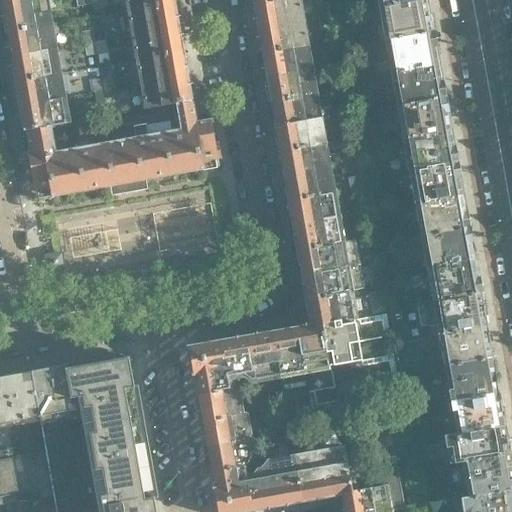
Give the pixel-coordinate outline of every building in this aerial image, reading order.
[(49,25),(44,0),(43,0),(1,8),(6,32),(49,25)] [(173,2),(172,0),(128,0),(131,10),(173,2)] [(303,21),(299,0),(280,0),(253,5),(257,30),(303,21)] [(432,33),(426,0),(421,0),(378,8),(381,24),(386,23),(389,41),(432,33)] [(178,27),(173,2),(131,10),(135,34),(178,27)] [(332,16),(330,4),(319,6),(322,18),(332,16)] [(334,28),(332,16),(322,18),(324,30),(334,28)] [(307,46),(303,21),(257,30),(262,54),(307,46)] [(53,49),(49,25),(6,32),(10,57),(53,49)] [(182,51),(178,27),(135,34),(139,59),(182,51)] [(106,40),(104,30),(92,32),(94,42),(106,40)] [(94,42),(92,32),(81,34),(82,44),(94,42)] [(438,65),(432,33),(389,41),(393,63),(389,64),(390,74),(438,65)] [(108,49),(106,40),(94,42),(96,51),(108,49)] [(96,51),(94,42),(82,44),(84,53),(96,51)] [(312,71),(307,46),(262,54),(266,79),(312,71)] [(57,74),(53,49),(10,57),(15,81),(57,74)] [(187,76),(182,51),(139,59),(144,84),(187,76)] [(341,65),(338,54),(328,55),(330,67),(341,65)] [(343,77),(341,65),(330,67),(333,79),(343,77)] [(444,98),(438,65),(390,74),(392,84),(397,83),(401,106),(444,98)] [(316,95),(312,71),(266,79),(271,103),(316,95)] [(62,98),(57,74),(15,81),(19,106),(62,98)] [(191,101),(187,76),(144,84),(148,109),(175,104),(191,101)] [(115,89),(113,79),(101,81),(103,91),(115,89)] [(103,91),(101,81),(89,84),(91,93),(103,91)] [(116,98),(115,89),(103,91),(105,100),(116,98)] [(105,100),(103,91),(91,93),(93,102),(105,100)] [(321,120),(316,95),(271,103),(275,128),(321,120)] [(66,124),(62,98),(19,106),(24,132),(52,126),(66,124)] [(450,130),(444,98),(401,106),(405,129),(400,130),(402,139),(450,130)] [(219,167),(211,121),(195,124),(191,101),(175,104),(179,127),(147,132),(145,125),(135,126),(135,124),(99,130),(100,133),(90,135),(92,142),(56,149),(52,126),(24,132),(36,200),(110,187),(111,196),(147,190),(145,180),(219,167)] [(349,115),(347,103),(337,105),(339,116),(349,115)] [(351,127),(349,115),(339,116),(341,128),(351,127)] [(325,144),(321,120),(275,128),(280,153),(325,144)] [(456,163),(450,130),(402,139),(404,149),(409,148),(413,171),(456,163)] [(329,169),(325,144),(280,153),(284,177),(329,169)] [(358,164),(356,152),(346,154),(348,166),(358,164)] [(462,196),(456,163),(413,171),(417,194),(412,195),(414,204),(462,196)] [(360,176),(358,164),(348,166),(350,178),(360,176)] [(334,194),(329,169),(284,177),(288,202),(334,194)] [(338,218),(334,194),(288,202),(293,226),(338,218)] [(468,228),(462,196),(414,204),(416,214),(420,213),(425,236),(468,228)] [(367,213),(365,201),(355,203),(357,215),(367,213)] [(369,225),(367,213),(357,215),(359,227),(369,225)] [(343,243),(338,218),(293,226),(297,251),(343,243)] [(474,261),(468,228),(425,236),(429,259),(424,260),(426,269),(474,261)] [(347,267),(343,243),(297,251),(302,276),(347,267)] [(376,262),(374,250),(364,252),(366,264),(376,262)] [(63,268),(61,254),(46,256),(49,271),(63,268)] [(480,293),(474,261),(426,269),(428,279),(432,278),(436,301),(437,301),(480,293)] [(378,274),(376,262),(366,264),(368,276),(378,274)] [(352,292),(347,267),(302,276),(306,300),(352,292)] [(356,317),(352,292),(306,300),(311,326),(356,317)] [(486,326),(480,293),(437,301),(436,301),(390,309),(396,343),(438,335),(486,326)] [(383,376),(372,315),(356,317),(311,326),(296,328),(304,370),(328,365),(332,385),(383,376)] [(492,358),(486,326),(438,335),(440,344),(444,343),(448,366),(492,358)] [(304,370),(296,328),(271,333),(279,374),(304,370)] [(279,374),(271,333),(246,337),(254,379),(279,374)] [(254,379),(246,337),(221,341),(228,380),(244,377),(245,380),(254,379)] [(228,380),(221,341),(187,347),(195,392),(229,386),(228,380)] [(409,373),(405,353),(394,355),(398,375),(409,373)] [(151,483),(145,452),(136,403),(139,402),(136,388),(134,388),(128,358),(52,372),(52,369),(42,371),(42,373),(31,375),(39,417),(44,444),(45,452),(33,454),(8,459),(0,460),(0,496),(2,496),(14,494),(40,490),(52,488),(53,495),(56,511),(155,511),(153,497),(156,497),(153,482),(151,483)] [(498,393),(492,358),(448,366),(453,391),(448,392),(450,402),(498,393)] [(39,417),(31,375),(29,376),(29,374),(18,375),(18,378),(7,380),(14,421),(39,417)] [(0,423),(14,421),(7,380),(5,380),(5,378),(0,378),(0,423)] [(239,411),(235,390),(229,386),(195,392),(200,419),(239,412),(239,411)] [(504,426),(498,393),(450,402),(452,411),(456,410),(461,433),(461,434),(504,426)] [(270,403),(268,394),(257,396),(258,405),(270,403)] [(321,411),(319,398),(309,400),(311,413),(321,411)] [(311,413),(309,400),(299,401),(302,414),(311,413)] [(302,414),(299,401),(289,403),(292,416),(302,414)] [(271,413),(270,403),(258,405),(260,415),(271,413)] [(248,438),(243,411),(239,411),(239,412),(200,419),(205,445),(244,438),(244,439),(248,438)] [(323,423),(321,411),(311,413),(314,425),(323,423)] [(314,425),(311,413),(302,414),(304,426),(314,425)] [(289,430),(287,419),(279,420),(281,432),(289,430)] [(511,490),(511,469),(504,426),(461,434),(461,433),(443,437),(446,452),(453,450),(456,463),(466,461),(472,493),(472,497),(511,490)] [(289,430),(281,432),(278,432),(281,445),(291,443),(289,430)] [(281,445),(278,432),(270,434),(271,442),(265,443),(266,447),(281,445)] [(271,442),(270,434),(260,436),(261,444),(265,443),(271,442)] [(248,461),(244,439),(244,438),(205,445),(210,472),(244,466),(244,467),(248,461)] [(45,452),(44,444),(32,446),(33,454),(45,452)] [(352,491),(345,450),(319,455),(327,497),(341,495),(341,494),(352,492),(352,491)] [(0,460),(8,459),(7,451),(0,452),(0,460)] [(327,497),(319,455),(294,459),(302,502),(327,497)] [(302,502),(294,459),(269,464),(277,506),(302,502)] [(277,506),(269,464),(261,465),(259,468),(256,469),(253,473),(245,475),(251,511),(277,506)] [(244,511),(251,511),(245,475),(244,467),(244,466),(210,472),(216,511),(244,511)] [(386,511),(388,511),(383,486),(352,491),(352,492),(341,494),(341,495),(343,511),(386,511)] [(53,495),(52,488),(40,490),(41,498),(53,495)] [(511,511),(511,490),(472,497),(472,493),(452,497),(453,502),(456,501),(458,510),(458,511),(511,511)] [(16,502),(14,494),(2,496),(4,504),(16,502)] [(421,506),(419,496),(407,498),(409,508),(421,506)]
